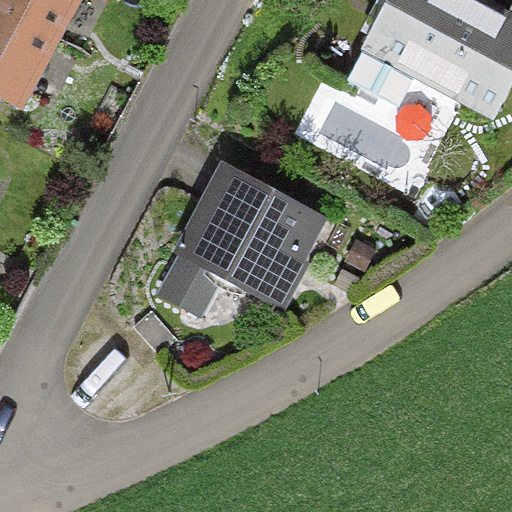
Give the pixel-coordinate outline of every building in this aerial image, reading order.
[(0,0),(0,5),(61,39),(82,0),(0,0)] [(369,36),(387,0),(377,0),(361,31),(369,36)] [(387,0),(369,36),(361,50),(494,120),(511,86),(511,13),(509,11),(487,0),(387,0)] [(61,39),(0,5),(0,94),(24,107),(61,39)] [(306,261),(330,217),(223,159),(173,251),(179,254),(156,295),(200,319),(222,277),(284,311),(310,263),(306,261)] [(376,248),(356,239),(335,284),(355,293),(376,248)]
